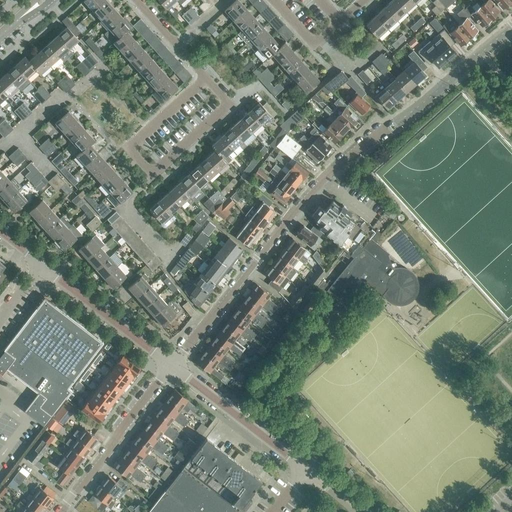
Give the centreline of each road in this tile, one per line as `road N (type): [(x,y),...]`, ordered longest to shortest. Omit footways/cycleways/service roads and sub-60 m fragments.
road 1 (residential): [(166,366),(330,171),(402,122),(511,25)]
road 2 (residential): [(59,511),(166,366)]
road 3 (residential): [(302,469),(166,366)]
road 4 (residential): [(128,152),(151,176),(228,105),(206,82)]
road 5 (residential): [(166,366),(41,264)]
